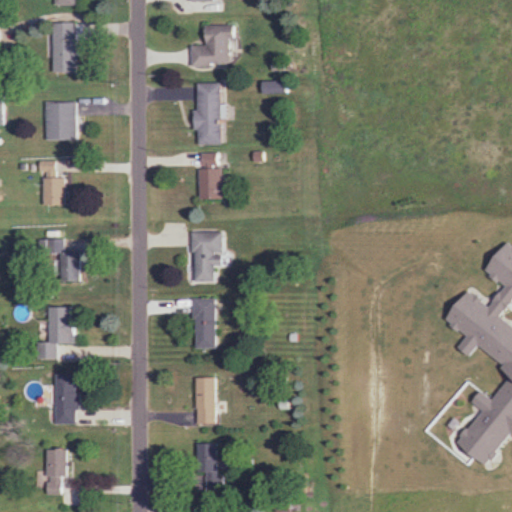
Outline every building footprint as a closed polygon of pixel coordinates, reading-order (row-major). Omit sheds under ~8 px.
[(56,23),(76,23),(76,70),(56,70),(56,23)] [(196,62),(196,44),(209,44),(209,24),(234,24),(234,62),(196,62)] [(275,69),(275,61),(286,61),(286,69),(275,69)] [(267,92),(267,81),(287,81),(287,92),(267,92)] [(201,83),(223,83),(224,143),(201,143),(201,83)] [(0,96),(0,125),(10,125),(10,96),(0,96)] [(49,103),(78,102),(78,137),(49,138),(49,103)] [(256,149),(266,149),(266,162),(256,162),(256,149)] [(204,153),(219,153),(219,165),(204,165),(204,153)] [(59,160),(59,172),(42,172),(42,160),(59,160)] [(203,195),(202,169),(223,169),(223,195),(203,195)] [(66,177),(66,204),(47,204),(46,177),(66,177)] [(194,233),(224,233),(224,265),(215,265),(215,278),(195,278),(194,233)] [(64,239),(64,250),(42,250),(42,239),(64,239)] [(84,255),(84,280),(65,280),(65,255),(84,255)] [(197,297),(218,297),(219,347),(199,347),(199,319),(197,319),(197,297)] [(52,306),(78,306),(78,342),(52,342),(52,306)] [(38,343),(57,343),(57,357),(38,357),(38,343)] [(57,374),(77,374),(77,391),(82,391),(82,407),(77,407),(77,423),(58,423),(57,374)] [(219,422),(199,422),(199,378),(218,378),(219,422)] [(200,444),(219,444),(219,482),(208,483),(208,471),(201,471),(200,444)] [(70,449),(71,490),(51,490),(51,449),(70,449)]
